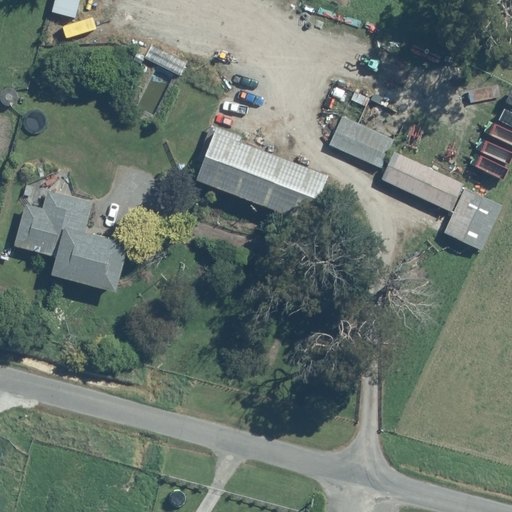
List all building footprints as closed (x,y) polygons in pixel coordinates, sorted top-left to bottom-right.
[(79,0),(55,0),(52,12),(75,17),(79,0)] [(397,140),(344,116),(330,148),(383,171),(397,140)] [(330,176),(217,133),(199,179),(313,222),(330,176)] [(468,184),(396,151),(384,179),(453,211),(444,231),(483,249),(503,206),(466,189),(468,184)] [(57,256),(52,273),(114,290),(127,242),(88,231),(96,203),(48,190),(43,209),(25,204),(14,244),(57,256)]
